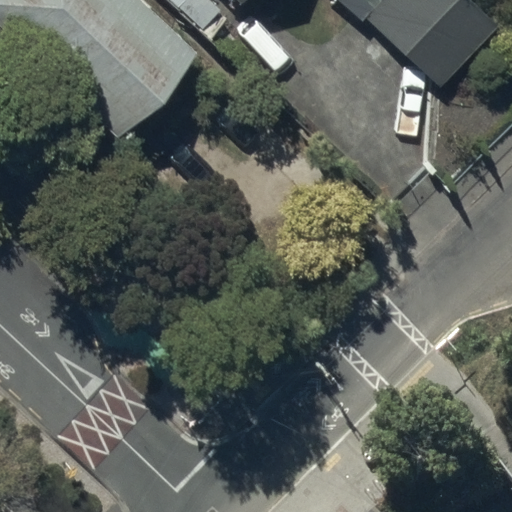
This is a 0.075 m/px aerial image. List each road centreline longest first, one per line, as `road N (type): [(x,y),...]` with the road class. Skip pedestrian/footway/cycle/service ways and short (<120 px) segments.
road 1 (residential): [(0,322),(202,511)]
road 2 (residential): [(215,511),(386,343)]
road 3 (residential): [(386,343),(511,231)]
